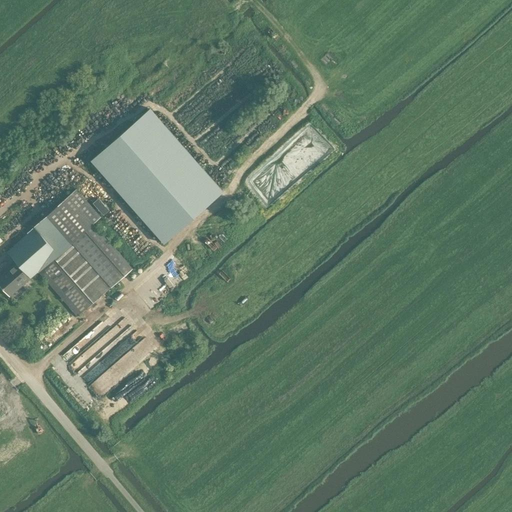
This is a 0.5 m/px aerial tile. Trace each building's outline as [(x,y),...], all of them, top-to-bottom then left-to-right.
[(239,68),(251,60),(248,56),(236,64),(239,68)] [(112,110),(117,118),(126,112),(121,104),(112,110)] [(92,164),(166,247),(225,195),(152,112),(92,164)] [(71,187),(75,183),(64,172),(60,176),(71,187)] [(78,192),(9,255),(33,282),(40,275),(80,320),(135,272),(96,227),(103,220),(78,192)] [(105,218),(110,213),(100,201),(94,206),(105,218)] [(0,280),(0,286),(12,300),(32,282),(17,266),(0,280)] [(137,320),(87,363),(95,372),(145,328),(137,320)] [(75,342),(65,353),(70,358),(81,347),(75,342)]
